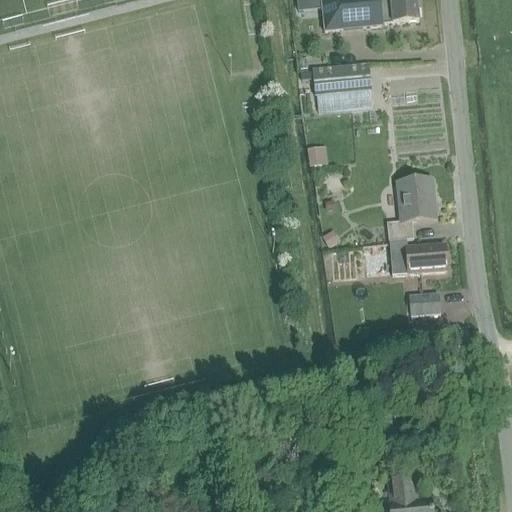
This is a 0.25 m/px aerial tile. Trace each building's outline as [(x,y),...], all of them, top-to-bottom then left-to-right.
[(304,0),(308,35),(324,34),(350,32),(383,29),(382,28),(419,25),(416,0),(304,0)] [(386,47),(383,31),(365,33),(367,50),(386,47)] [(299,33),(290,35),(293,57),(302,55),(299,33)] [(369,94),(371,94),(369,66),(312,71),(315,100),(317,99),(317,113),(371,108),(369,94)] [(307,168),(325,166),(324,146),(305,147),(307,168)] [(387,226),(389,244),(406,242),(412,242),(411,225),(436,223),(432,182),(396,186),(400,225),(387,226)] [(406,242),(389,244),(391,279),(447,275),(445,247),(407,250),(406,242)] [(365,248),(368,274),(385,272),(382,246),(365,248)] [(320,249),(321,274),(361,272),(360,248),(320,249)] [(410,320),(440,317),(438,296),(409,299),(410,320)] [(389,511),(432,511),(431,502),(417,503),(415,477),(388,480),(391,506),(389,506),(389,511)]
